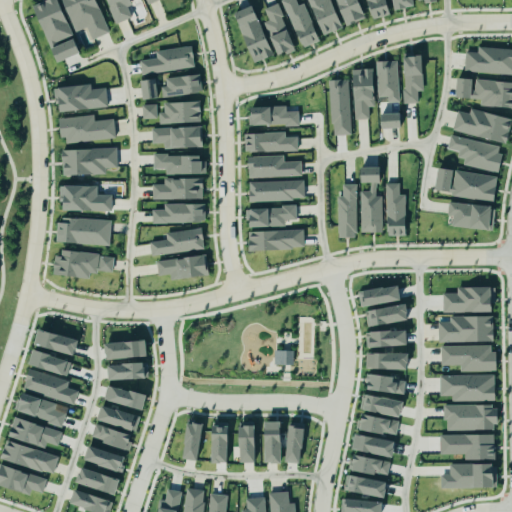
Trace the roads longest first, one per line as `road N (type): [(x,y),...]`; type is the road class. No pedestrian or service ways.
road 1 (residential): [(26,295),(89,308),(165,310),(371,259),(511,255)]
road 2 (residential): [(0,2),(32,94),(39,191),(26,295),(0,382)]
road 3 (residential): [(221,89),(293,75),(406,31),(511,22)]
road 4 (residential): [(237,293),(226,241),(221,89),(201,0)]
road 5 (residential): [(320,511),(345,376),(345,338),(327,269)]
road 6 (residential): [(129,511),(166,405),(165,310)]
road 7 (residential): [(167,389),(341,406)]
